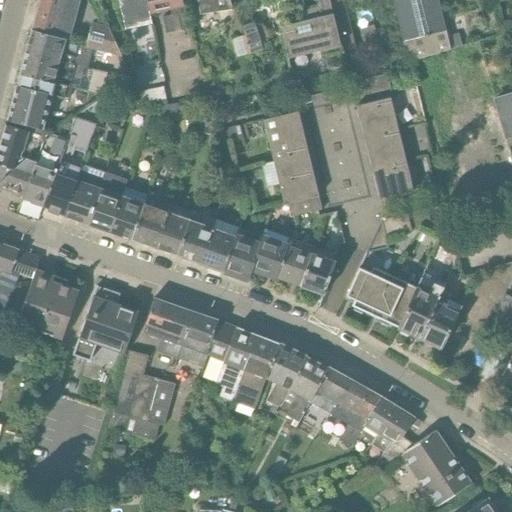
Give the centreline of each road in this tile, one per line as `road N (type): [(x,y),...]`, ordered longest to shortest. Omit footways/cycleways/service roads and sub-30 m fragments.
road 1 (residential): [(0,214),(318,334)]
road 2 (residential): [(318,334),(355,245),(327,109)]
road 3 (residential): [(318,334),(511,450)]
